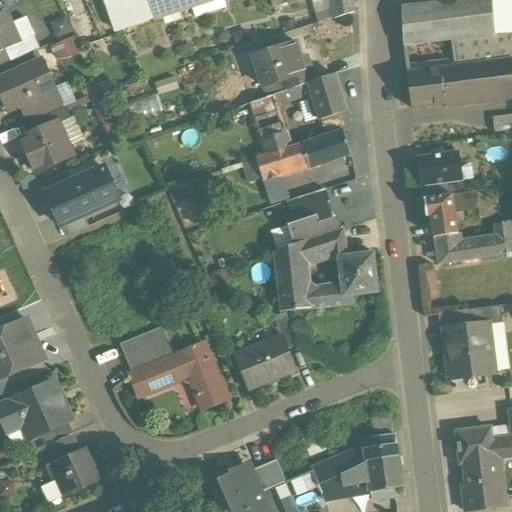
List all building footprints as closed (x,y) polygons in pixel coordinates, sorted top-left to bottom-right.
[(145,0),(154,23),(222,0),(145,0)] [(286,0),(272,0),(275,9),(288,4),(286,0)] [(490,0),(464,0),(453,1),(457,41),(493,37),(490,0)] [(511,0),(490,0),(493,37),(508,36),(511,35),(511,0)] [(408,7),(400,8),(403,47),(450,42),(457,41),(453,1),(430,4),(408,7)] [(18,43),(4,12),(0,14),(0,52),(5,50),(19,44),(18,43)] [(43,28),(50,42),(73,29),(65,16),(43,28)] [(76,36),(53,46),(59,61),(82,51),(76,36)] [(457,41),(450,42),(453,68),(511,60),(508,36),(457,41)] [(19,44),(5,50),(10,63),(34,52),(28,38),(18,43),(19,44)] [(297,44),(253,58),(263,88),(283,81),(306,73),(306,72),(297,44)] [(453,68),(441,69),(446,105),(446,109),(511,100),(511,62),(511,60),(453,68)] [(40,61),(0,79),(0,94),(8,112),(20,106),(22,111),(46,100),(52,113),(62,108),(40,61)] [(441,69),(406,74),(411,110),(446,105),(441,69)] [(306,73),(283,81),(286,92),(307,85),(315,82),(311,70),(306,72),(306,73)] [(315,82),(307,85),(310,95),(319,121),(346,112),(335,76),(315,82)] [(283,81),(263,88),(266,98),(274,96),(286,92),(283,81)] [(286,92),(274,96),(277,107),(310,95),(307,85),(286,92)] [(266,98),(249,104),(259,133),(283,125),(277,107),(274,96),(266,98)] [(46,100),(22,111),(28,124),(52,113),(46,100)] [(52,113),(28,124),(33,134),(58,123),(59,125),(68,121),(62,108),(52,113)] [(511,115),(492,119),(494,134),(511,131),(511,115)] [(33,134),(20,140),(35,173),(73,156),(59,125),(58,123),(33,134)] [(283,125),(259,133),(262,145),(259,146),(261,151),(264,150),(266,156),(287,150),(291,148),(283,125)] [(342,132),(301,145),(308,166),(309,169),(350,155),(342,132)] [(291,148),(287,150),(294,170),(308,166),(301,145),(291,148)] [(266,156),(255,160),(259,171),(267,195),(286,189),(281,174),(294,170),(287,150),(266,156)] [(457,153),(417,159),(421,188),(423,187),(449,184),(461,182),(457,153)] [(46,195),(60,228),(118,203),(99,159),(91,162),(96,173),(46,195)] [(255,160),(242,164),(246,176),(259,171),(255,160)] [(449,184),(423,187),(424,200),(450,196),(449,184)] [(324,191),(288,203),(295,225),(288,228),(295,246),(302,244),(314,240),(338,232),(334,219),(331,220),(326,204),(328,203),(324,191)] [(424,200),(422,200),(425,219),(430,218),(433,239),(457,236),(451,196),(450,196),(424,200)] [(509,223),(494,225),(495,238),(496,240),(511,237),(509,223)] [(338,232),(314,240),(316,256),(313,259),(338,256),(346,255),(343,230),(338,232)] [(457,236),(433,239),(434,247),(458,244),(457,236)] [(458,244),(434,247),(437,266),(511,254),(511,241),(511,237),(496,240),(495,238),(458,244)] [(314,240),(302,244),(304,260),(313,259),(316,256),(314,240)] [(295,246),(273,253),(277,286),(307,284),(304,260),(302,244),(295,246)] [(372,256),(346,259),(346,255),(338,256),(342,288),(350,287),(351,297),(377,294),(372,256)] [(307,284),(277,286),(280,314),(286,314),(319,310),(317,291),(307,284)] [(342,288),(317,291),(319,310),(352,306),(351,297),(350,287),(342,288)] [(500,307),(465,311),(467,328),(490,325),(490,327),(503,325),(500,307)] [(299,347),(286,314),(274,321),(281,339),(283,339),(288,352),(299,347)] [(0,332),(0,380),(46,360),(27,321),(0,332)] [(467,328),(446,330),(449,356),(446,357),(449,381),(490,376),(483,328),(490,327),(490,325),(467,328)] [(160,329),(145,335),(158,365),(173,359),(160,329)] [(145,335),(119,346),(132,376),(158,365),(145,335)] [(281,339),(235,358),(249,393),(297,374),(288,352),(283,339),(281,339)] [(132,376),(130,376),(139,398),(183,380),(183,382),(183,384),(184,386),(186,387),(189,388),(191,387),(192,386),(203,411),(227,401),(204,346),(173,359),(158,365),(132,376)] [(54,383),(0,407),(0,418),(7,435),(22,428),(27,440),(33,437),(33,439),(68,423),(72,421),(54,383)] [(68,423),(33,439),(33,437),(27,440),(33,453),(48,446),(71,436),(73,435),(68,423)] [(511,440),(510,426),(491,429),(492,443),(511,440)] [(491,429),(456,433),(460,465),(464,465),(495,461),(492,443),(491,429)] [(71,436),(48,446),(56,464),(79,454),(71,436)] [(394,436),(359,441),(361,452),(363,451),(396,446),(394,436)] [(511,440),(492,443),(494,460),(511,457),(511,440)] [(396,446),(363,451),(365,464),(398,459),(396,446)] [(56,464),(48,468),(54,482),(61,498),(61,499),(99,482),(85,451),(79,454),(56,464)] [(361,452),(349,456),(355,470),(365,464),(363,451),(361,452)] [(349,456),(312,472),(318,486),(355,470),(349,456)] [(398,459),(365,464),(370,494),(402,489),(398,459)] [(495,461),(464,465),(466,485),(462,486),(465,511),(474,511),(505,508),(503,488),(498,488),(495,461)] [(267,511),(260,495),(285,484),(276,462),(251,473),(249,467),(232,474),(234,478),(221,483),(233,511),(267,511)] [(355,470),(318,486),(325,502),(370,494),(365,464),(355,470)] [(54,482),(44,487),(50,503),(61,498),(54,482)]
